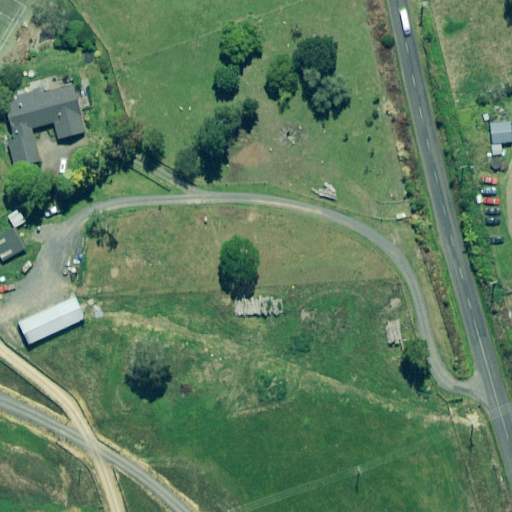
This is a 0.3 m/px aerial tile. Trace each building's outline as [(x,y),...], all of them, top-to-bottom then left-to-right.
[(84,135),(77,88),(6,99),(16,166),(39,162),(34,128),(56,124),(59,139),(84,135)] [(511,142),(511,123),(492,125),(493,144),(511,142)] [(26,223),(19,211),(9,217),(15,228),(26,223)] [(35,224),(19,230),(26,248),(42,242),(35,224)] [(24,250),(13,229),(0,235),(0,254),(3,261),(24,250)] [(86,320),(76,298),(20,323),(30,345),(86,320)]
